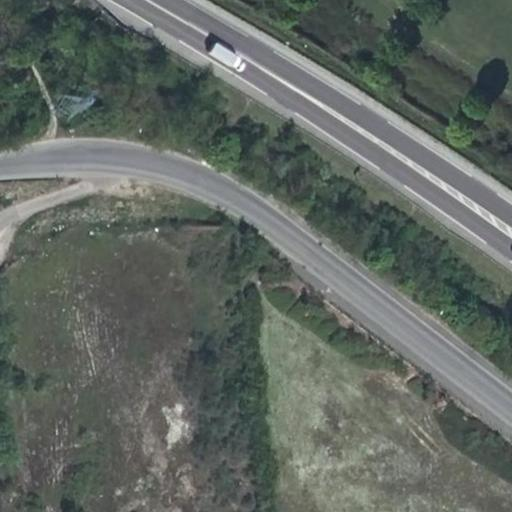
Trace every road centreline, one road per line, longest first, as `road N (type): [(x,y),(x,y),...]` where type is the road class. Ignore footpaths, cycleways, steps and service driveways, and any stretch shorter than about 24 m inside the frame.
road 1 (unclassified): [(511,407),(200,178),(86,162),(0,169)]
road 2 (trunk): [(128,0),(340,128),(511,250)]
road 3 (trunk): [(511,215),(173,0)]
